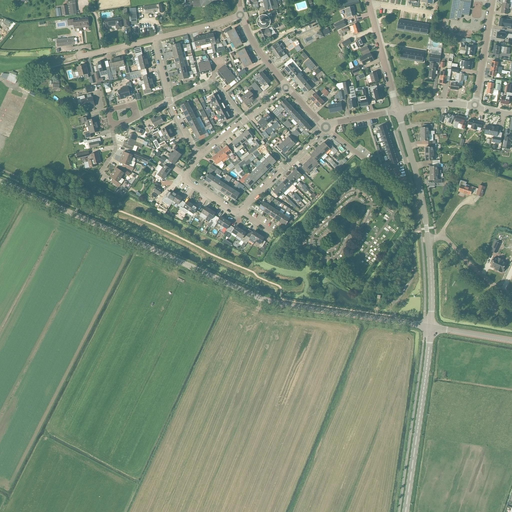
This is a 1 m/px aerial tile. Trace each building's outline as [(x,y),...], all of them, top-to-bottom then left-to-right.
[(61,6),(62,16),(77,14),(75,0),(66,2),(67,5),(61,6)] [(189,0),(190,8),(223,4),(222,0),(189,0)] [(263,2),(266,11),(278,8),(277,2),(280,1),(280,0),(247,0),(248,5),(258,3),(263,2)] [(452,0),(449,20),(457,21),(458,18),(460,19),(461,15),(469,16),(471,3),(471,0),(452,0)] [(503,0),(502,7),(511,8),(511,4),(511,5),(509,5),(510,0),(503,0)] [(143,7),(144,14),(158,12),(158,13),(163,13),(161,4),(155,5),(143,7)] [(345,9),(347,18),(355,16),(354,12),(355,11),(354,7),(345,9)] [(88,18),(68,20),(68,26),(74,26),(74,29),(78,28),(79,32),(82,32),(82,28),(90,27),(88,18)] [(262,26),(264,26),(266,26),(268,25),(268,23),(268,21),(267,19),(265,18),(263,18),(261,19),(260,20),(259,22),(260,25),(262,26)] [(103,21),(104,30),(109,29),(109,27),(116,26),(117,28),(121,28),(120,19),(103,21)] [(317,19),(299,25),(301,29),(309,25),(310,28),(319,24),(317,19)] [(507,32),(511,32),(511,27),(511,23),(511,20),(508,20),(500,19),(499,26),(507,28),(507,32)] [(346,26),(343,20),(334,25),(337,31),(346,26)] [(397,30),(405,31),(406,21),(399,20),(397,30)] [(405,31),(412,32),(414,23),(406,21),(405,31)] [(412,32),(420,34),(421,24),(414,23),(412,32)] [(340,30),(342,37),(345,36),(345,33),(351,31),(351,34),(355,33),(355,34),(361,33),(358,24),(353,25),(353,26),(340,30)] [(429,25),(421,24),(420,34),(427,35),(429,25)] [(227,33),(230,38),(240,33),(237,27),(231,30),(229,27),(224,30),(225,33),(227,33)] [(259,32),(263,41),(272,37),(271,36),(275,34),(275,33),(274,31),(272,27),(268,29),(268,28),(259,32)] [(215,42),(216,45),(220,44),(218,36),(215,37),(214,33),(209,34),(211,43),(215,42)] [(230,38),(232,43),(242,38),(240,33),(230,38)] [(192,43),(193,50),(196,49),(196,47),(201,46),(199,37),(193,38),(195,42),(192,43)] [(350,45),(353,51),(354,51),(363,47),(362,45),(366,44),(363,37),(358,40),(359,41),(355,43),(350,45)] [(245,43),(242,38),(232,43),(235,48),(245,43)] [(349,39),(341,43),(344,48),(352,43),(349,39)] [(272,51),(275,55),(283,50),(285,48),(282,44),(280,45),(278,42),(273,46),(274,49),(272,51)] [(465,55),(474,56),(475,48),(467,47),(466,47),(466,44),(461,43),(460,50),(466,51),(465,55)] [(494,46),(493,54),(499,55),(499,52),(502,52),(502,53),(509,54),(510,49),(510,48),(506,48),(504,47),(505,44),(499,43),(498,46),(494,46)] [(367,46),(360,50),(362,55),(370,52),(367,46)] [(237,52),(240,58),(250,53),(247,47),(237,52)] [(283,50),(285,48),(283,50),(275,55),(278,60),(281,58),(283,61),(288,57),(287,54),(283,50)] [(400,59),(408,60),(409,50),(402,49),(400,59)] [(408,60),(415,61),(417,51),(409,50),(408,60)] [(424,53),(417,51),(415,61),(422,62),(424,53)] [(146,55),(143,56),(142,52),(135,54),(136,58),(138,57),(139,60),(133,62),(134,65),(137,64),(148,62),(146,55)] [(240,58),(242,63),(252,58),(250,53),(240,58)] [(370,53),(360,58),(364,66),(374,61),(370,53)] [(429,78),(434,78),(435,70),(436,70),(437,64),(436,64),(440,64),(441,55),(430,54),(429,63),(430,63),(429,63),(429,69),(430,69),(429,78)] [(174,57),(176,63),(184,61),(183,58),(186,57),(185,55),(174,57)] [(113,78),(114,80),(117,79),(116,74),(116,72),(120,71),(119,67),(120,67),(117,58),(112,59),(113,66),(110,67),(113,78)] [(255,63),(252,58),(242,63),(245,68),(255,63)] [(289,74),(297,67),(295,65),(293,67),(291,64),(294,61),(291,59),(285,64),(287,67),(285,69),(289,74)] [(104,61),(98,63),(100,72),(106,71),(107,74),(111,73),(109,67),(106,68),(104,61)] [(210,61),(204,63),(207,73),(212,72),(210,61)] [(460,68),(471,70),(472,63),(461,61),(460,68)] [(491,69),(502,71),(502,68),(500,67),(499,69),(497,68),(498,62),(492,61),(491,69)] [(140,66),(141,70),(149,68),(148,62),(137,64),(137,67),(140,66)] [(201,75),(207,73),(204,63),(198,64),(201,75)] [(216,72),(220,77),(228,70),(225,65),(216,72)] [(84,75),(85,79),(88,78),(87,74),(88,74),(86,66),(77,68),(80,76),(84,75)] [(289,74),(293,79),(299,74),(297,71),(300,69),(298,66),(297,67),(289,74)] [(244,69),(238,73),(240,77),(247,72),(244,69)] [(439,83),(446,84),(447,76),(450,77),(451,70),(448,69),(447,72),(441,72),(439,83)] [(489,76),(496,77),(496,73),(501,74),(502,73),(507,74),(508,73),(510,73),(510,72),(505,71),(502,71),(491,69),(489,76)] [(220,77),(224,81),(232,74),(228,70),(220,77)] [(94,73),(96,83),(103,81),(103,78),(99,79),(97,72),(94,73)] [(193,74),(192,72),(187,73),(179,75),(180,81),(182,80),(186,79),(188,79),(188,77),(193,75),(193,74)] [(256,77),(261,82),(266,77),(262,72),(256,77)] [(9,74),(2,74),(1,78),(15,84),(18,77),(9,73),(9,74)] [(371,79),(372,83),(379,81),(376,73),(366,76),(367,80),(371,79)] [(450,89),(458,90),(459,85),(459,81),(463,82),(464,74),(456,73),(455,81),(452,81),(450,89)] [(227,86),(236,79),(235,78),(232,74),(224,81),(227,86)] [(293,79),(297,84),(304,78),(305,77),(303,74),(301,76),(299,74),(293,79)] [(145,84),(153,82),(151,75),(143,77),(144,81),(141,81),(139,81),(139,82),(138,82),(139,85),(145,84)] [(260,87),(264,91),(269,87),(268,84),(270,82),(266,77),(261,82),(263,85),(260,87)] [(297,84),(302,89),(307,84),(305,80),(306,80),(304,78),(297,84)] [(487,94),(492,95),(493,88),(495,89),(495,90),(500,91),(501,81),(496,80),(495,84),(494,84),(488,83),(487,94)] [(118,96),(119,100),(123,99),(122,98),(131,96),(129,90),(132,89),(130,82),(126,84),(127,87),(121,88),(121,90),(118,91),(118,93),(117,94),(117,96),(118,96)] [(144,90),(144,94),(152,93),(151,89),(154,88),(153,82),(145,84),(146,90),(144,90)] [(344,91),(345,95),(349,94),(351,94),(349,87),(348,82),(342,83),(344,91)] [(312,88),(307,84),(302,89),(306,93),(312,88)] [(257,85),(253,88),(258,95),(262,91),(257,85)] [(501,104),(509,105),(510,98),(510,96),(511,96),(511,95),(511,85),(508,85),(506,97),(502,97),(501,104)] [(378,100),(378,101),(382,100),(382,99),(383,99),(383,97),(382,93),(380,88),(377,89),(377,86),(370,87),(371,92),(374,92),(376,101),(378,100)] [(245,94),(251,102),(256,99),(253,95),(255,93),(251,87),(249,89),(250,91),(245,94)] [(314,103),(319,108),(324,103),(321,99),(325,96),(329,93),(328,92),(327,91),(325,89),(321,92),(323,94),(320,98),(314,103)] [(209,97),(212,101),(220,97),(218,92),(209,97)] [(310,98),(314,103),(320,98),(315,93),(310,98)] [(82,103),(83,109),(95,106),(93,97),(91,97),(91,94),(87,95),(87,98),(85,99),(84,95),(77,97),(78,104),(82,103)] [(244,102),(247,106),(251,102),(245,94),(241,98),(239,95),(236,97),(241,104),(244,102)] [(367,100),(366,96),(362,97),(363,100),(360,101),(361,107),(361,108),(365,108),(365,106),(368,106),(367,100)] [(212,101),(214,106),(223,101),(220,97),(212,101)] [(277,117),(281,113),(284,110),(290,105),(285,100),(280,105),(282,108),(279,111),(276,109),(273,112),(277,117)] [(214,106),(216,110),(225,105),(223,101),(214,106)] [(183,112),(191,108),(188,102),(180,106),(183,112)] [(329,106),(330,113),(342,111),(341,103),(337,104),(337,103),(334,103),(334,105),(329,106)] [(216,110),(218,114),(227,110),(225,105),(216,110)] [(294,109),(290,105),(284,110),(289,114),(294,109)] [(191,108),(183,112),(186,117),(194,113),(191,108)] [(289,114),(293,119),(298,114),(294,109),(289,114)] [(218,114),(220,119),(229,114),(227,110),(218,114)] [(194,113),(186,117),(189,123),(196,119),(194,113)] [(453,122),(456,116),(447,113),(445,116),(441,115),(439,121),(444,123),(445,120),(446,119),(448,120),(447,122),(453,124),(453,122)] [(223,123),(232,119),(229,114),(220,119),(223,123)] [(293,119),(297,124),(303,119),(298,114),(293,119)] [(270,127),(273,132),(281,126),(277,121),(272,125),(271,124),(270,124),(269,123),(272,121),(268,115),(263,119),(267,124),(270,127)] [(151,119),(155,127),(163,122),(162,120),(163,120),(161,116),(155,119),(154,117),(151,119)] [(461,128),(464,129),(466,123),(464,122),(465,119),(457,116),(454,127),(457,128),(458,124),(463,125),(461,128)] [(87,122),(88,128),(98,125),(97,119),(90,120),(89,117),(81,119),(82,124),(87,122)] [(196,119),(189,123),(192,128),(199,124),(196,119)] [(263,119),(258,123),(262,128),(267,124),(263,119)] [(297,124),(302,128),(307,123),(303,119),(297,124)] [(471,129),(476,130),(477,127),(481,128),(482,123),(469,120),(468,125),(472,126),(471,129)] [(312,128),(307,123),(302,128),(306,133),(312,128)] [(199,124),(192,128),(194,133),(202,129),(199,124)] [(93,133),(100,131),(98,125),(88,128),(87,128),(87,131),(88,131),(89,131),(89,133),(85,134),(86,138),(93,137),(93,133)] [(421,135),(429,134),(435,134),(434,131),(429,131),(429,128),(432,128),(432,125),(423,125),(423,128),(421,128),(421,135)] [(163,136),(172,131),(170,126),(161,131),(163,136)] [(485,134),(497,136),(499,128),(494,127),(494,128),(486,126),(485,134)] [(128,139),(143,145),(144,141),(137,138),(138,136),(139,136),(141,136),(142,134),(143,135),(144,130),(137,127),(135,131),(130,129),(128,135),(130,135),(128,139)] [(265,131),(262,134),(266,139),(269,136),(268,135),(273,132),(270,127),(265,131)] [(202,129),(194,133),(197,139),(205,135),(202,129)] [(163,136),(166,141),(175,136),(172,131),(163,136)] [(242,135),(247,141),(250,139),(251,140),(253,139),(252,137),(248,131),(242,135)] [(294,135),(298,140),(302,136),(298,132),(294,135)] [(283,142),(289,149),(295,144),(292,142),(295,140),(288,133),(286,135),(288,138),(283,142)] [(503,148),(510,149),(511,142),(511,133),(510,134),(510,138),(505,137),(503,148)] [(425,147),(425,154),(434,154),(434,147),(435,147),(435,141),(429,141),(429,134),(421,135),(421,141),(428,141),(428,147),(425,147)] [(237,139),(242,145),(247,141),(242,135),(237,139)] [(87,143),(89,149),(90,149),(100,147),(99,142),(101,142),(100,138),(87,141),(87,140),(84,141),(84,143),(87,143)] [(123,147),(132,151),(134,146),(141,148),(143,145),(128,139),(127,142),(125,142),(123,147)] [(242,145),(237,139),(232,143),(234,145),(231,147),(236,153),(239,150),(239,151),(244,147),(242,145)] [(253,148),(255,151),(259,147),(258,147),(261,145),(258,142),(259,141),(258,139),(257,140),(257,139),(254,142),(257,145),(255,146),(254,144),(251,146),(253,148)] [(166,144),(165,141),(158,144),(156,141),(153,142),(158,152),(160,148),(160,147),(162,146),(166,144)] [(324,143),(319,147),(325,153),(329,149),(331,151),(334,148),(328,141),(325,144),(324,143)] [(282,151),(284,154),(289,149),(283,142),(279,147),(276,145),(274,147),(280,154),(282,151)] [(227,157),(229,159),(231,157),(229,155),(232,153),(227,146),(222,150),(227,157)] [(315,151),(321,157),(325,153),(319,147),(315,151)] [(169,154),(178,160),(181,155),(175,150),(173,153),(171,152),(169,154)] [(217,154),(222,161),(227,157),(222,150),(217,154)] [(317,162),(321,157),(315,151),(311,156),(312,157),(317,162)] [(131,161),(134,162),(136,160),(135,158),(132,157),(133,155),(124,152),(122,157),(131,161)] [(240,158),(242,160),(249,154),(250,154),(248,152),(240,158)] [(88,161),(90,168),(96,167),(96,164),(101,163),(98,153),(91,155),(92,160),(88,161)] [(133,156),(148,162),(149,158),(135,153),(133,156)] [(161,159),(163,160),(170,166),(172,163),(175,165),(178,160),(169,154),(168,156),(170,157),(168,160),(167,159),(163,156),(161,159)] [(222,161),(217,154),(212,158),(217,164),(222,161)] [(276,161),(278,159),(272,154),(271,155),(270,155),(266,160),(272,166),(276,161)] [(430,167),(430,174),(438,174),(438,173),(441,173),(441,170),(438,170),(438,167),(440,167),(440,161),(434,161),(434,154),(425,154),(426,161),(432,161),(433,167),(430,167)] [(122,167),(132,171),(134,168),(129,166),(131,161),(122,157),(119,162),(123,164),(122,167)] [(316,162),(317,162),(312,157),(304,165),(304,166),(302,169),(308,175),(310,172),(318,163),(316,162)] [(262,164),(268,170),(272,166),(266,160),(264,158),(260,162),(262,164)] [(157,167),(168,175),(171,170),(169,168),(170,166),(163,160),(161,163),(163,165),(163,164),(165,165),(163,168),(159,165),(157,167)] [(268,170),(262,164),(257,168),(263,174),(268,170)] [(113,172),(121,178),(124,173),(129,176),(131,173),(121,167),(120,170),(116,168),(113,172)] [(154,177),(160,180),(162,178),(164,180),(168,175),(157,167),(155,170),(159,173),(158,175),(156,174),(154,177)] [(253,172),(259,179),(263,174),(257,168),(253,172)] [(292,174),(299,182),(301,180),(299,178),(302,175),(301,175),(304,173),(299,169),(297,171),(296,170),(292,174)] [(111,182),(119,187),(124,180),(121,178),(113,172),(110,177),(113,179),(111,182)] [(248,177),(255,183),(259,179),(253,172),(249,176),(248,177)] [(205,181),(210,185),(215,177),(210,174),(205,181)] [(243,184),(248,189),(250,186),(250,187),(255,183),(248,177),(249,176),(246,174),(239,181),(243,184)] [(295,182),(298,185),(300,183),(299,182),(292,174),(287,178),(293,184),(295,182)] [(434,180),(434,183),(442,183),(442,180),(438,180),(438,174),(430,174),(430,180),(434,180)] [(210,185),(215,188),(220,181),(215,177),(210,185)] [(282,183),(288,189),(293,184),(287,178),(282,183)] [(461,180),(459,185),(461,186),(459,192),(470,195),(473,187),(470,186),(466,185),(467,182),(461,180)] [(215,188),(220,191),(225,184),(220,181),(215,188)] [(278,187),(283,193),(288,189),(282,183),(278,187)] [(220,191),(225,195),(230,187),(225,184),(220,191)] [(479,185),(476,195),(482,197),(486,187),(479,185)] [(153,192),(159,195),(163,190),(157,186),(156,187),(154,186),(153,188),(155,189),(153,192)] [(230,198),(235,190),(230,187),(225,195),(230,198)] [(272,195),(276,198),(278,197),(279,198),(283,193),(278,187),(273,192),(274,193),(272,195)] [(235,190),(230,198),(235,201),(240,194),(235,190)] [(170,202),(172,203),(173,201),(178,195),(173,191),(171,194),(168,192),(165,197),(167,199),(168,198),(171,200),(170,202)] [(300,201),(301,202),(302,200),(295,193),(293,195),(300,201)] [(181,200),(183,198),(178,195),(173,201),(172,203),(174,205),(176,203),(179,205),(178,206),(180,208),(184,202),(181,200)] [(259,208),(264,212),(269,205),(271,202),(273,198),(271,197),(269,200),(268,201),(266,204),(263,202),(259,208)] [(296,206),(289,199),(287,201),(294,208),(296,206)] [(189,211),(193,204),(188,201),(186,204),(184,202),(180,208),(179,209),(187,214),(187,213),(189,211)] [(197,210),(198,208),(193,204),(189,211),(187,213),(193,217),(193,216),(195,217),(199,212),(197,210)] [(264,212),(270,215),(274,209),(269,205),(264,212)] [(195,217),(198,219),(200,216),(202,218),(205,215),(207,216),(211,210),(206,206),(201,213),(199,212),(195,217)] [(270,215),(275,219),(279,212),(274,209),(270,215)] [(210,223),(211,221),(213,223),(217,217),(214,216),(216,213),(211,210),(207,216),(204,220),(209,223),(210,223)] [(275,219),(280,222),(285,216),(279,212),(275,219)] [(217,217),(213,223),(216,224),(217,223),(222,226),(226,220),(221,216),(220,219),(217,217)] [(287,224),(289,226),(293,222),(293,221),(285,216),(280,222),(286,226),(287,224)] [(228,232),(229,233),(232,227),(230,225),(231,223),(226,220),(222,226),(220,229),(222,231),(224,228),(227,229),(226,231),(228,232)] [(232,227),(229,233),(231,234),(232,233),(237,236),(241,229),(236,226),(235,229),(232,227)] [(241,241),(244,242),(247,237),(245,235),(247,233),(241,229),(237,236),(242,239),(241,241)] [(248,241),(253,244),(255,241),(260,235),(255,231),(250,238),(247,237),(244,242),(247,244),(248,241)] [(259,246),(262,248),(266,242),(263,240),(265,238),(260,235),(255,241),(260,244),(259,246)] [(496,242),(492,252),(496,254),(500,244),(496,242)] [(495,268),(495,270),(501,273),(502,272),(503,272),(506,267),(504,267),(506,263),(502,262),(503,260),(498,258),(497,260),(493,258),(491,263),(493,264),(491,266),(495,268)]
